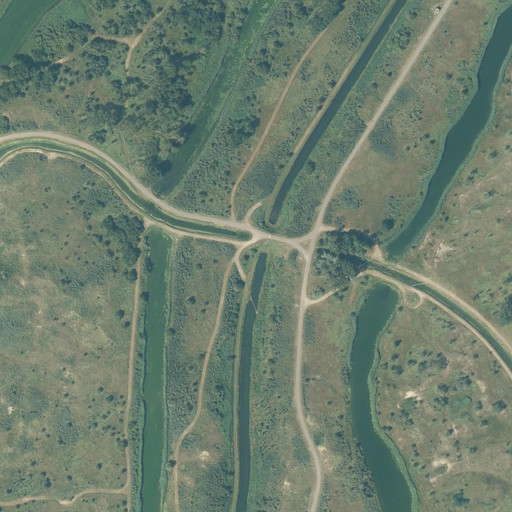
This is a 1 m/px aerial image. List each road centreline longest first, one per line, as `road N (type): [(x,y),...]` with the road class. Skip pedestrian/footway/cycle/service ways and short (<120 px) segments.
road 1 (track): [(311,511),(319,470),(299,408),(296,344),(309,240),(333,177),(446,0)]
road 2 (track): [(0,139),(65,137),(114,161),(181,214),(231,222)]
